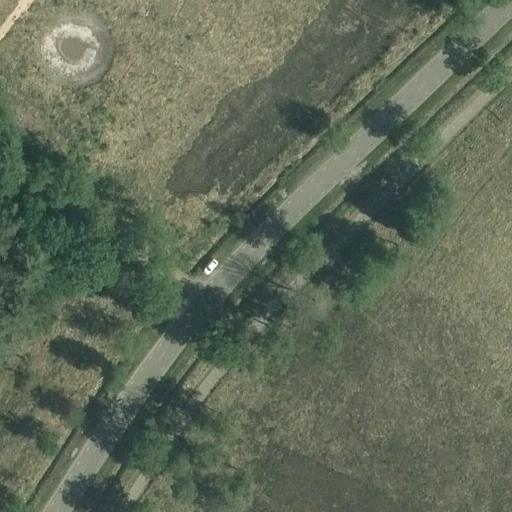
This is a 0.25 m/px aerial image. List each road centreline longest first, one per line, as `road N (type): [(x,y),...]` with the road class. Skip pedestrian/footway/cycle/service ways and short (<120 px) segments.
road 1 (tertiary): [(57,511),(206,300),(511,0)]
road 2 (track): [(206,300),(0,149)]
